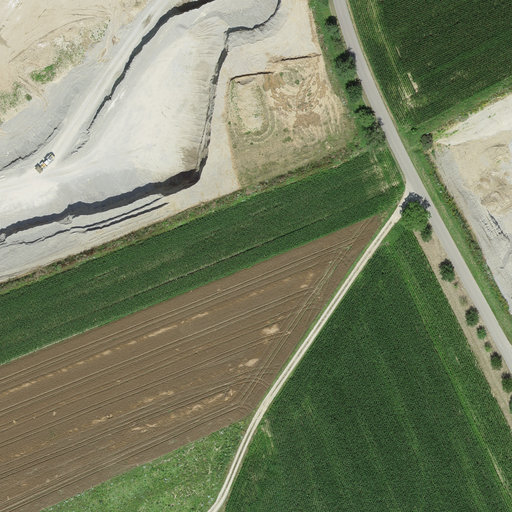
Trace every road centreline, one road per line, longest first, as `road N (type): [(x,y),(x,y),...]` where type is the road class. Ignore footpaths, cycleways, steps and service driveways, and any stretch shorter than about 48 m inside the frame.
road 1 (unclassified): [(341,0),(400,147),(511,358)]
road 2 (track): [(416,179),(261,413),(215,511)]
